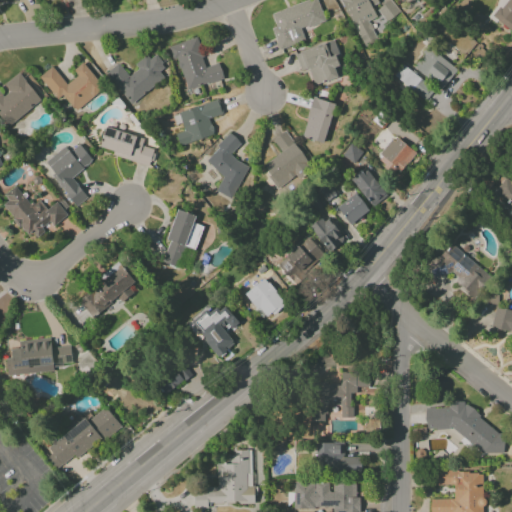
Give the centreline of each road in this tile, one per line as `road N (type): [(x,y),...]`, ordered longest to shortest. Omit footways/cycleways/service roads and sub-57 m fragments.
road 1 (secondary): [(86,511),(290,346),(366,272),(511,92)]
road 2 (residential): [(231,0),(159,21),(0,39)]
road 3 (residential): [(401,511),(406,317)]
road 4 (residential): [(511,400),(406,317),(366,272)]
road 5 (residential): [(0,253),(20,274),(45,274),(129,207)]
